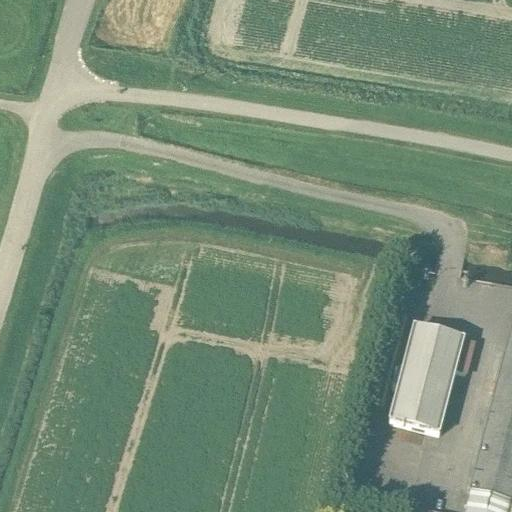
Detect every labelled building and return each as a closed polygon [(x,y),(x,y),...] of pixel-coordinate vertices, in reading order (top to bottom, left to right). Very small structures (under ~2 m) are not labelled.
[(511,379),(511,325),(499,376),(511,379)] [(464,380),(469,362),(472,350),(415,335),(391,429),(438,441),(454,377),(464,380)] [(511,440),(511,379),(499,376),(485,433),(511,440)] [(511,500),(511,496),(511,440),(485,433),(482,442),(470,490),(511,500)] [(507,511),(511,500),(470,490),(464,511),(507,511)]
